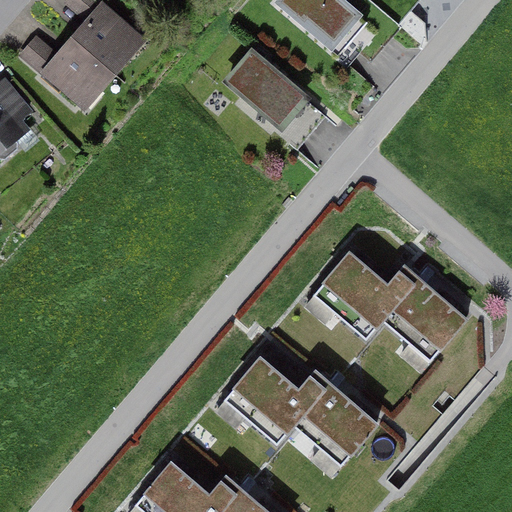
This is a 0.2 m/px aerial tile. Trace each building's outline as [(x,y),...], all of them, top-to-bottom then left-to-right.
[(89,19),(83,25),(60,52),(55,58),(34,40),(22,53),(86,107),(143,39),(96,0),(67,0),(67,1),(89,19)] [(340,0),(279,0),(273,7),(332,57),(363,20),(340,0)] [(312,104),(252,51),(222,85),(283,137),(312,104)] [(24,123),(34,115),(5,80),(0,83),(0,159),(18,146),(25,155),(40,143),(24,123)] [(388,277),(350,245),(322,278),(325,281),(305,304),(325,322),(333,312),(366,340),(382,321),(407,342),(398,352),(422,371),(470,314),(404,258),(388,277)] [(299,381),(261,350),(233,384),(235,385),(213,411),(236,430),(245,419),(277,445),(293,426),(318,447),(304,464),(326,482),(380,417),(315,364),(311,369),(310,368),(299,381)] [(209,487),(172,455),(144,488),(146,490),(126,511),(277,511),(225,468),(209,487)]
